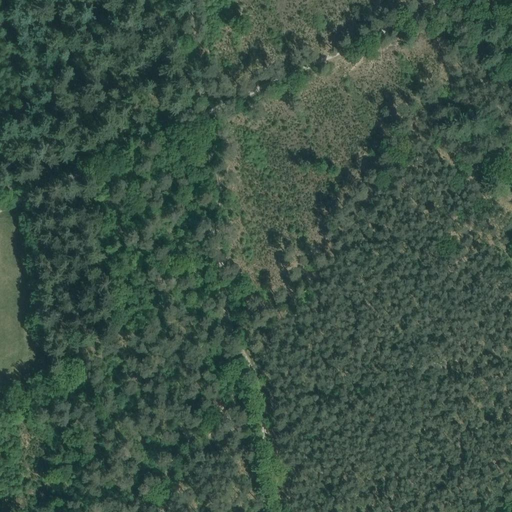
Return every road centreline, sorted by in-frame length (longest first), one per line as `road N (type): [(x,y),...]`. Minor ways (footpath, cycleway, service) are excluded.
road 1 (track): [(0,211),(437,0)]
road 2 (track): [(203,108),(224,208),(221,272),(275,511)]
